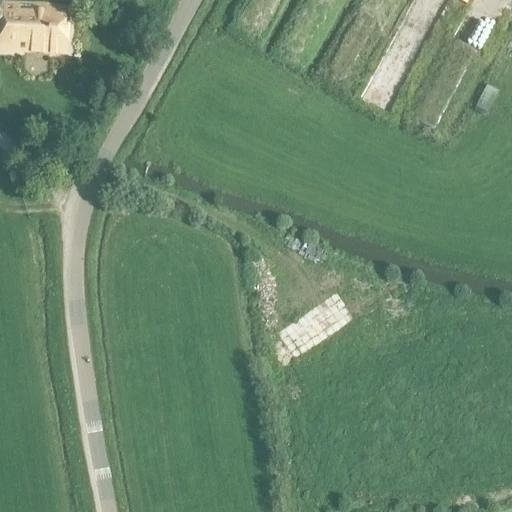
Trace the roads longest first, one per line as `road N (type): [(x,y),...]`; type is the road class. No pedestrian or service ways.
road 1 (unclassified): [(108,511),(82,360),(74,243),(97,174),(192,0)]
road 2 (track): [(97,174),(282,241)]
